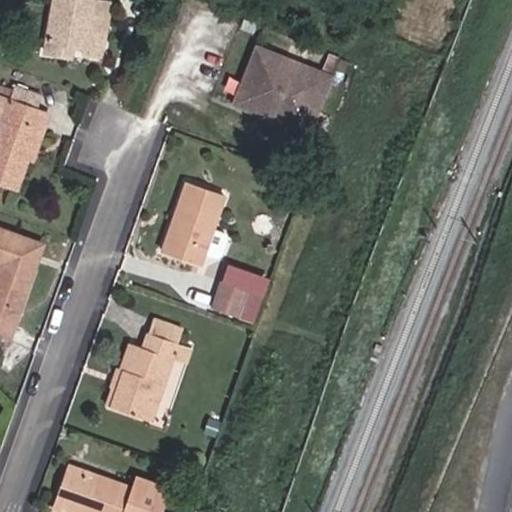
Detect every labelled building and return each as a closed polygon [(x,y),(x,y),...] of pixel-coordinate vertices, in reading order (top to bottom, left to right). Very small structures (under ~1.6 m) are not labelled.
[(70,46),(75,47),(84,48),(83,53),(101,56),(105,32),(91,30),(95,0),(52,0),(45,51),(69,54),(70,46)] [(110,0),(106,0),(95,0),(91,30),(105,32),(110,0)] [(306,144),(331,87),(255,53),(230,111),(306,144)] [(15,86),(11,99),(33,107),(38,94),(15,86)] [(28,158),(45,111),(33,107),(11,99),(0,95),(0,112),(1,113),(0,116),(0,178),(18,185),(28,158)] [(51,114),(45,111),(28,158),(34,160),(51,114)] [(211,231),(223,197),(186,184),(174,216),(179,217),(177,224),(172,222),(161,253),(198,267),(203,255),(215,259),(220,257),(226,241),(224,236),(211,231)] [(21,266),(30,239),(0,227),(0,260),(1,261),(0,265),(0,334),(7,337),(31,270),(21,266)] [(41,242),(30,239),(21,266),(31,270),(41,242)] [(249,290),(220,280),(211,307),(239,317),(249,290)] [(152,320),(146,335),(175,346),(180,331),(152,320)] [(127,345),(117,370),(128,375),(115,411),(148,423),(175,346),(146,335),(140,351),(127,345)] [(128,375),(117,370),(104,407),(115,411),(128,375)] [(157,434),(151,449),(178,459),(184,444),(187,435),(179,432),(176,441),(157,434)] [(178,459),(151,449),(146,462),(173,472),(178,459)] [(70,511),(154,511),(162,490),(135,481),(132,491),(68,469),(55,507),(70,511)]
